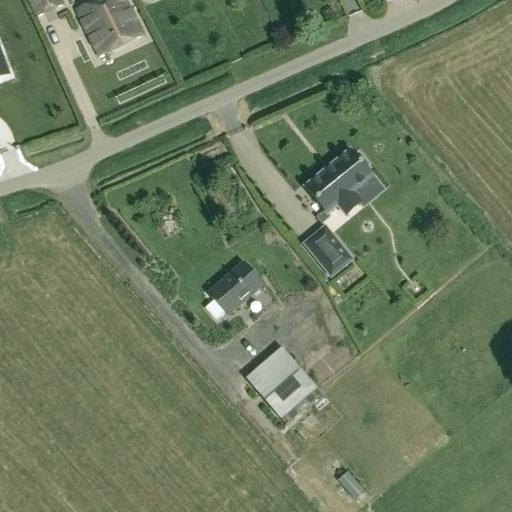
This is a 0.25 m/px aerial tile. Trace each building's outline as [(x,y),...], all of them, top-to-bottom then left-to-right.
[(26,0),(35,19),(64,6),(60,0),(26,0)] [(106,0),(78,14),(99,59),(143,37),(124,0),(106,0)] [(0,33),(0,70),(14,66),(0,33)] [(375,179),(351,149),(302,188),(326,218),(337,209),(345,219),(361,206),(353,196),(375,179)] [(331,280),(353,261),(324,225),(301,244),(331,280)] [(209,296),(228,319),(263,289),(244,266),(209,296)] [(321,396),(283,352),(247,383),(285,427),(321,396)] [(337,482),(354,501),(364,492),(347,473),(337,482)]
